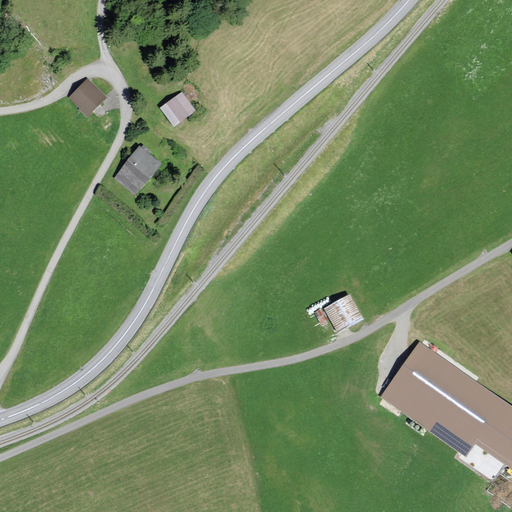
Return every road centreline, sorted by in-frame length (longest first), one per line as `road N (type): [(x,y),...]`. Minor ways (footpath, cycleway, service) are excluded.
road 1 (primary): [(408,0),(221,170),(109,352),(56,395),(0,420)]
road 2 (unclassified): [(0,457),(172,384),(296,359),(354,337),(511,243)]
road 3 (unclassified): [(0,111),(44,101),(97,68),(121,85),(126,111),(0,372)]
